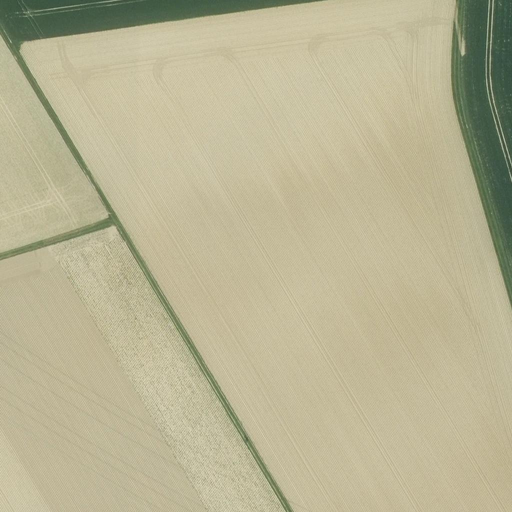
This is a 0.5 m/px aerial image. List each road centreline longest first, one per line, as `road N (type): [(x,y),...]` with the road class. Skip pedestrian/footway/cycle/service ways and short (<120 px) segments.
road 1 (track): [(113,220),(287,511)]
road 2 (track): [(0,258),(113,220),(0,32)]
road 3 (track): [(511,298),(458,104),(459,0)]
